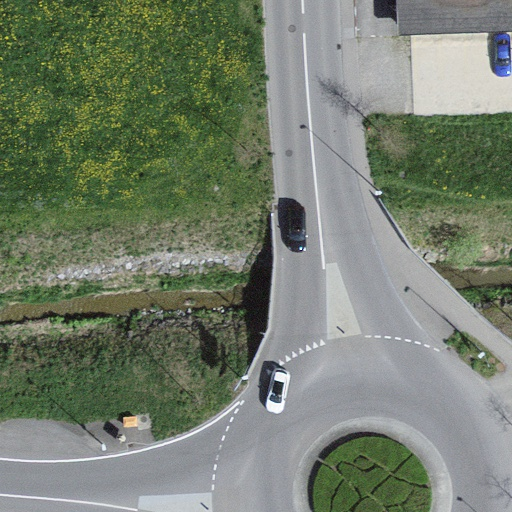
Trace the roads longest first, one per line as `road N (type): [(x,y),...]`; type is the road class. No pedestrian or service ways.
road 1 (primary): [(351,379),(314,173),(305,0)]
road 2 (primary): [(0,494),(255,506)]
road 3 (primary): [(492,511),(483,446),(448,401),(395,378),(351,379)]
road 4 (primary): [(351,379),(280,418),(255,506)]
